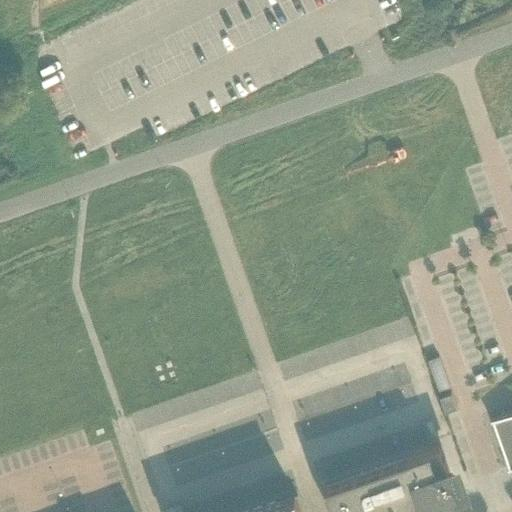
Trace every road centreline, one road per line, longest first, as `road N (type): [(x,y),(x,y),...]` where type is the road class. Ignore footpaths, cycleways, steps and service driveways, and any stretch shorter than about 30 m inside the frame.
road 1 (unknown): [(277,397),(132,453)]
road 2 (unknown): [(298,455),(414,414)]
